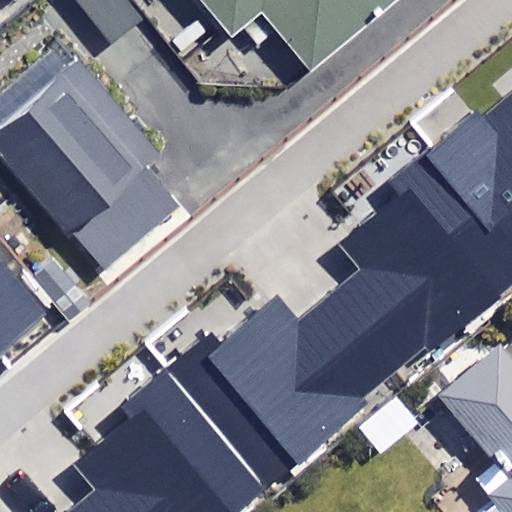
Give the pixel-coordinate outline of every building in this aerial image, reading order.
[(143,18),(128,0),(75,0),(110,44),(143,18)] [(394,0),(200,0),(232,39),(262,14),(309,70),(394,0)] [(0,91),(0,145),(104,270),(180,207),(146,167),(160,156),(62,40),(0,91)] [(423,154),(511,261),(511,91),(482,117),(477,111),(423,154)] [(330,294),(393,373),(425,348),(429,353),(511,286),(511,261),(423,154),(389,181),(401,195),(339,244),(360,270),(330,294)] [(0,356),(50,314),(0,255),(0,356)] [(166,369),(265,488),(369,403),(364,397),(393,373),(330,294),(298,320),(278,296),(220,343),(211,332),(166,369)] [(511,511),(511,354),(504,345),(439,400),(495,464),(475,481),(488,496),(469,511),(511,511)] [(236,511),(265,488),(166,369),(95,429),(104,439),(74,465),(94,489),(65,511),(236,511)]
